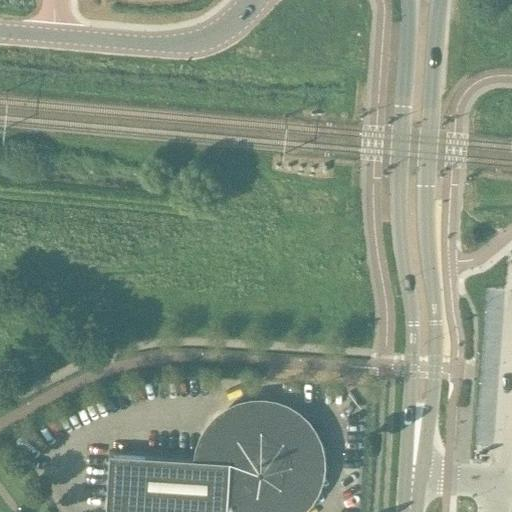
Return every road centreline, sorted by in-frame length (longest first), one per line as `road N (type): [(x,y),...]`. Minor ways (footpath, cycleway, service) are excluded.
road 1 (secondary): [(412,470),(427,434),(434,360),(425,175),(441,0)]
road 2 (secondary): [(410,0),(397,204),(410,307),(412,470)]
road 3 (unclassified): [(254,0),(232,25),(184,44),(0,32)]
